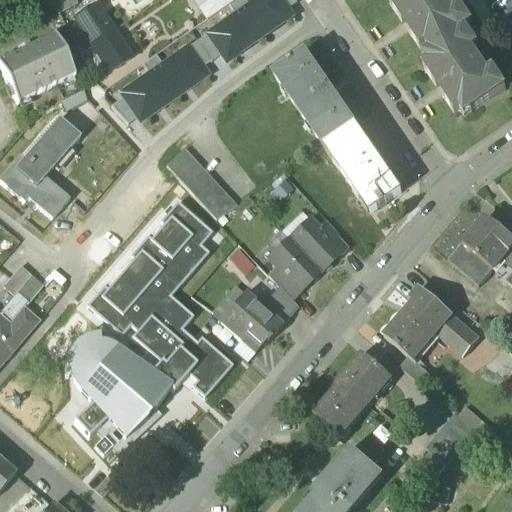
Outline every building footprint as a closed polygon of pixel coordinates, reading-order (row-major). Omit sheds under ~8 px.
[(77,6),(73,0),(48,0),(58,16),(77,6)] [(239,0),(227,8),(235,19),(241,15),(248,10),(240,0),(239,0)] [(260,41),(292,19),(288,13),(279,0),(261,0),(248,10),(241,15),(260,41)] [(279,0),(288,13),(298,6),(293,0),(279,0)] [(394,0),(396,2),(391,6),(422,52),(427,49),(436,62),(425,70),(457,116),(468,108),(473,115),(508,91),(495,73),(490,76),(474,53),(479,50),(467,32),(472,28),(460,9),(455,12),(447,0),(394,0)] [(96,9),(75,22),(92,48),(112,34),(96,9)] [(225,65),(260,41),(241,15),(235,19),(207,39),(220,58),(225,65)] [(112,34),(92,48),(108,74),(129,61),(112,34)] [(20,55),(0,64),(0,74),(17,108),(74,79),(53,37),(52,37),(53,38),(30,49),(28,45),(17,50),(20,55)] [(197,45),(210,65),(220,58),(207,39),(197,45)] [(187,52),(201,72),(210,65),(197,45),(187,52)] [(174,101),(206,79),(201,72),(187,52),(162,69),(155,74),(174,101)] [(355,128),(304,56),(273,77),(323,150),(355,128)] [(142,68),(149,78),(155,74),(162,69),(155,60),(142,68)] [(139,125),(174,101),(155,74),(149,78),(121,98),(123,102),(137,122),(139,125)] [(127,129),(137,122),(123,102),(110,111),(127,129)] [(57,122),(16,172),(12,168),(0,182),(0,185),(24,206),(28,201),(52,222),(69,202),(44,181),(78,140),(57,122)] [(402,195),(355,128),(323,150),(371,216),(381,209),(383,211),(387,208),(385,207),(402,195)] [(236,210),(184,153),(166,170),(215,224),(236,210)] [(103,291),(85,311),(120,342),(129,332),(135,337),(130,343),(146,357),(136,371),(169,394),(172,396),(186,380),(195,387),(190,392),(203,403),(232,371),(200,343),(196,348),(181,335),(192,322),(169,302),(208,258),(200,251),(211,238),(176,208),(159,228),(162,231),(150,245),(147,242),(129,262),(133,265),(107,295),(103,291)] [(511,239),(487,218),(449,262),(479,289),(503,261),(511,250),(511,239)] [(309,224),(288,243),(319,277),(338,259),(340,258),(316,233),(309,224)] [(350,251),(325,225),(316,233),(340,258),(338,259),(339,261),(350,251)] [(319,277),(288,243),(267,263),(275,271),(299,296),(300,295),(319,277)] [(242,279),(254,271),(239,250),(227,258),(242,279)] [(511,250),(503,261),(511,269),(511,277),(509,281),(511,283),(511,250)] [(20,270),(2,290),(13,299),(15,298),(30,279),(20,270)] [(299,296),(275,271),(267,279),(279,292),(291,305),(301,296),(300,295),(299,296)] [(30,279),(15,298),(27,308),(42,290),(30,279)] [(479,342),(420,291),(410,303),(413,305),(384,340),(408,361),(413,364),(413,363),(436,337),(463,360),(479,342)] [(291,305),(279,292),(268,303),(289,322),(298,313),(291,305)] [(244,297),(219,326),(254,358),(265,346),(266,347),(289,322),(268,303),(261,312),(244,297)] [(23,311),(9,327),(25,341),(39,325),(23,311)] [(9,327),(0,319),(0,370),(25,341),(9,327)] [(136,371),(109,352),(103,350),(98,349),(97,344),(100,344),(99,342),(88,344),(78,350),(70,359),(66,370),(66,381),(68,381),(68,379),(72,378),(74,384),(77,389),(80,394),(94,409),(107,423),(115,432),(104,443),(111,451),(123,440),(124,441),(123,443),(124,444),(145,425),(149,429),(150,428),(149,427),(157,418),(158,419),(159,418),(154,414),(169,394),(136,371)] [(362,356),(309,418),(339,444),(392,382),(362,356)] [(428,376),(413,363),(413,364),(408,361),(400,371),(418,386),(428,376)] [(73,429),(86,443),(107,423),(94,409),(73,429)] [(455,416),(426,451),(429,453),(447,467),(475,432),(455,416)] [(104,443),(94,451),(103,460),(111,451),(104,443)] [(355,511),(384,478),(354,452),(301,511),(355,511)] [(447,467),(429,453),(423,462),(441,476),(447,467)] [(441,476),(423,462),(416,471),(417,472),(434,486),(441,477),(441,476)] [(0,495),(15,478),(0,465),(0,495)] [(434,486),(417,472),(410,480),(427,495),(434,486)] [(17,502),(27,490),(17,480),(6,492),(17,502)] [(47,511),(50,509),(29,492),(10,511),(47,511)]
